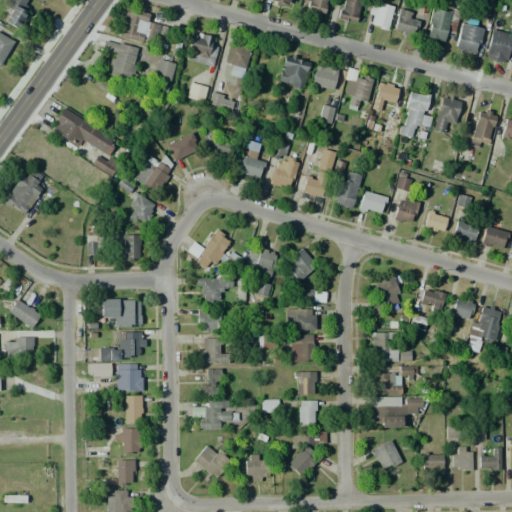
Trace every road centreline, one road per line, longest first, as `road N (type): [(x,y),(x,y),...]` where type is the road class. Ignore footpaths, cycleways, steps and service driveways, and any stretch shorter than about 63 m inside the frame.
road 1 (residential): [(176,497),(167,251),(199,203),(224,200),(511,283)]
road 2 (residential): [(511,88),(182,0)]
road 3 (residential): [(511,498),(190,505),(176,497)]
road 4 (residential): [(343,502),(343,300),(354,238)]
road 5 (residential): [(68,511),(66,280)]
road 6 (residential): [(167,281),(66,280),(0,245)]
road 7 (tertiary): [(0,129),(93,0)]
